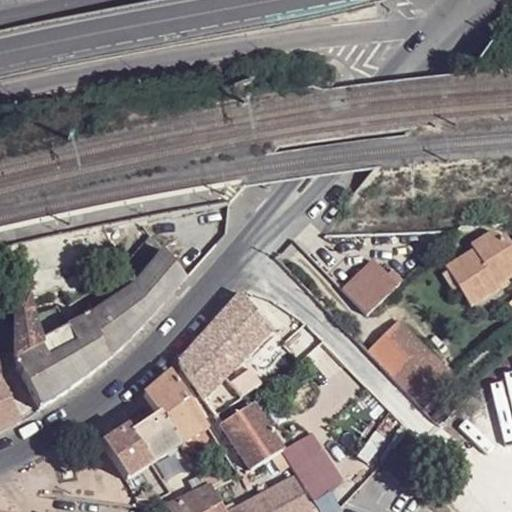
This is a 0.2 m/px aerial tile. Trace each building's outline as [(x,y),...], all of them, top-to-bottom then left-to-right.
[(456,290),(469,310),(498,291),(495,287),(511,276),(511,251),(502,235),(495,239),(490,231),(466,246),(469,250),(442,267),(445,273),(456,290)] [(165,256),(151,238),(130,262),(144,280),(165,256)] [(185,282),(165,256),(144,280),(137,287),(133,282),(124,289),(129,295),(88,321),(66,332),(56,308),(31,317),(29,302),(17,303),(13,304),(14,351),(13,365),(40,410),(63,396),(78,385),(100,368),(122,348),(130,340),(148,322),(185,282)] [(394,289),(368,262),(338,291),(336,293),(363,318),(394,289)] [(445,273),(441,276),(451,292),(456,290),(445,273)] [(17,303),(29,302),(26,281),(16,282),(17,303)] [(178,364),(203,402),(240,367),(272,334),(239,296),(229,307),(225,313),(195,345),(187,354),(178,364)] [(0,355),(14,351),(13,304),(0,305),(0,355)] [(455,381),(398,324),(383,338),(367,355),(422,411),(455,381)] [(208,430),(171,372),(145,394),(160,417),(179,448),(208,430)] [(0,433),(8,430),(22,422),(0,379),(0,376),(0,433)] [(255,391),(248,380),(237,388),(244,398),(245,398),(255,391)] [(282,453),(252,408),(219,426),(249,471),(250,473),(270,460),(280,454),(282,453)] [(179,448),(160,417),(129,432),(151,466),(179,448)] [(278,438),(314,500),(341,484),(305,422),(278,438)] [(129,432),(102,445),(125,482),(151,466),(129,432)] [(280,454),(270,460),(278,474),(289,467),(280,454)] [(234,474),(228,465),(223,468),(229,477),(234,474)] [(185,487),(191,497),(206,490),(199,479),(185,487)] [(311,511),(308,507),(293,479),(232,511),(311,511)] [(166,511),(221,511),(209,488),(206,490),(191,497),(176,503),(165,509),(166,511)] [(332,511),(323,497),(313,504),(317,511),(332,511)]
